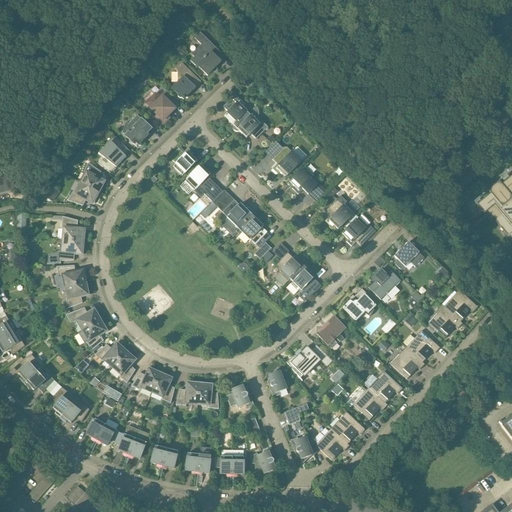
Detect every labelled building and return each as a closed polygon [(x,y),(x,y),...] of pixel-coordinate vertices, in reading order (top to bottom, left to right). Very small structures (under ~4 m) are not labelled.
[(488,18),(489,20),(496,19),(495,16),(497,16),(494,5),(493,5),(493,3),(486,4),(487,6),(485,7),(487,18),(488,18)] [(184,14),(179,19),(186,27),(191,21),(184,14)] [(223,56),(200,33),(194,38),(202,46),(192,55),(195,57),(190,61),(197,68),(198,67),(207,76),(221,63),(218,60),(223,56)] [(189,97),(189,94),(201,82),(181,63),(175,69),(178,72),(178,83),(172,89),(178,94),(178,97),(179,98),(182,98),(184,100),(185,98),(188,98),(189,97)] [(155,93),(145,103),(157,115),(155,117),(163,124),(169,118),(168,116),(175,109),(167,101),(171,97),(162,88),(155,94),(155,93)] [(233,130),(249,114),(242,108),(245,105),(235,95),(223,108),(228,113),(224,117),(231,124),(231,125),(231,126),(231,127),(231,128),(232,129),(233,130)] [(121,96),(118,101),(125,108),(129,103),(121,96)] [(268,128),(258,118),(258,117),(258,115),(259,114),(259,113),(258,111),(258,110),(258,109),(257,108),(256,107),(249,114),(233,130),(234,131),(235,131),(236,132),(237,132),(238,132),(239,132),(240,132),(246,139),(250,134),(256,140),(268,128)] [(134,145),(137,147),(138,146),(141,147),(142,142),(148,136),(146,135),(151,130),(137,115),(128,124),(125,123),(122,133),(130,141),(129,143),(134,145)] [(101,157),(96,163),(110,174),(121,163),(126,158),(125,156),(129,151),(116,138),(111,143),(110,142),(98,154),(101,157)] [(277,165),(272,170),(277,175),(279,173),(285,178),(301,162),(287,148),(285,148),(272,160),(277,165)] [(179,149),(169,158),(176,164),(173,167),(182,176),(197,161),(191,156),(193,154),(188,149),(183,153),(179,149)] [(76,158),(82,163),(85,158),(79,154),(76,158)] [(86,174),(81,183),(98,193),(104,183),(99,180),(98,178),(101,173),(88,163),(84,172),(86,174)] [(201,166),(185,182),(194,191),(201,198),(214,184),(209,179),(214,175),(209,169),(207,171),(201,166)] [(289,183),(294,187),(292,189),(299,196),(303,191),(308,195),(317,186),(311,180),(313,177),(304,168),(289,183)] [(511,175),(502,184),(499,181),(488,191),(491,194),(477,205),(485,214),(487,212),(511,241),(511,175)] [(0,186),(4,186),(6,193),(18,190),(7,177),(0,178),(0,186)] [(75,193),(73,192),(68,201),(83,207),(85,201),(87,201),(92,204),(98,193),(81,183),(75,193)] [(336,194),(331,190),(325,197),(329,201),(336,194)] [(55,199),(50,195),(46,200),(51,204),(55,199)] [(347,203),(340,196),(325,212),(330,217),(325,221),(330,227),(332,225),(338,230),(355,213),(346,204),(347,203)] [(236,232),(254,213),(248,207),(246,209),(240,204),(239,206),(234,201),(222,213),(227,218),(235,227),(233,229),(236,232)] [(182,210),(192,220),(199,213),(189,203),(182,210)] [(212,212),(216,207),(212,203),(208,207),(212,212)] [(254,213),(236,232),(238,235),(241,232),(249,241),(250,240),(255,245),(267,233),(262,228),(263,227),(258,222),(260,220),(254,213)] [(25,236),(27,214),(17,215),(17,236),(25,236)] [(64,230),(63,241),(83,243),(84,231),(78,230),(77,229),(78,221),(62,217),(61,229),(64,230)] [(358,218),(342,235),(348,240),(346,242),(351,247),(356,243),(361,247),(376,231),(369,224),(367,227),(358,218)] [(461,223),(459,222),(455,226),(462,233),(466,230),(466,229),(467,228),(463,222),(461,223)] [(82,255),(83,243),(63,241),(62,252),(59,252),(48,256),(47,265),(61,265),(61,262),(74,261),(74,255),(76,254),(82,255)] [(419,254),(408,243),(403,248),(402,247),(398,251),(399,252),(394,257),(405,268),(410,263),(415,268),(424,259),(419,254)] [(10,255),(12,262),(18,260),(17,253),(10,255)] [(273,258),(269,253),(262,259),(267,264),(273,258)] [(290,280),(291,281),(305,266),(301,262),(300,263),(295,258),(293,259),(288,254),(276,266),(282,272),(280,275),(288,282),(290,280)] [(238,268),(245,275),(250,270),(243,262),(238,268)] [(63,277),(66,288),(85,283),(83,272),(77,273),(75,272),(74,266),(56,267),(59,278),(63,277)] [(305,266),(291,281),(292,282),(290,284),(298,292),(300,289),(307,296),(318,284),(313,279),(314,277),(309,272),(310,271),(305,266)] [(397,293),(395,287),(401,282),(387,268),(383,272),(381,270),(372,279),(375,282),(368,288),(381,301),(387,295),(397,293)] [(437,273),(443,278),(448,274),(442,268),(437,273)] [(68,299),(65,299),(68,309),(82,304),(81,298),(82,296),(88,295),(85,283),(66,288),(68,299)] [(460,323),(470,311),(473,313),(477,308),(467,298),(470,295),(464,289),(461,293),(459,291),(443,308),(460,323)] [(343,306),(342,307),(343,308),(343,309),(356,322),(364,314),(369,317),(371,316),(372,314),(373,312),(374,310),(373,309),(376,307),(368,299),(370,298),(362,290),(350,301),(347,300),(346,301),(345,302),(344,304),(343,306)] [(418,304),(423,299),(416,293),(411,297),(418,304)] [(20,304),(18,301),(7,305),(9,309),(20,304)] [(83,331),(100,321),(94,311),(89,314),(87,313),(84,308),(66,316),(71,325),(77,322),(83,331)] [(462,325),(460,323),(443,308),(428,324),(428,325),(425,328),(432,335),(436,331),(444,339),(455,328),(457,330),(462,325)] [(46,317),(43,309),(38,312),(42,319),(46,317)] [(411,328),(418,321),(412,315),(405,322),(411,328)] [(0,341),(13,333),(15,332),(18,330),(11,320),(9,322),(6,317),(0,319),(0,341)] [(319,333),(317,335),(332,350),(337,344),(334,340),(336,339),(340,343),(344,339),(338,333),(343,328),(334,318),(323,329),(319,329),(319,333)] [(391,320),(386,325),(391,330),(396,325),(391,320)] [(106,332),(100,321),(83,331),(78,334),(84,344),(86,343),(91,351),(104,341),(101,337),(101,335),(106,332)] [(12,348),(15,354),(25,347),(15,332),(13,333),(0,341),(0,349),(3,353),(12,348)] [(421,332),(406,348),(422,363),(433,352),(435,354),(440,349),(421,332)] [(378,346),(383,352),(389,346),(384,340),(378,346)] [(113,368),(126,353),(117,345),(113,349),(111,349),(107,345),(95,355),(102,362),(104,360),(113,368)] [(307,347),(297,357),(296,355),(294,356),(286,363),(300,379),(319,360),(311,351),(307,347)] [(406,348),(398,356),(390,365),(407,380),(418,368),(420,371),(425,365),(422,363),(406,348)] [(371,364),(376,358),(370,352),(365,358),(371,364)] [(126,353),(113,368),(121,375),(119,377),(127,384),(136,371),(131,367),(131,365),(135,361),(126,353)] [(39,364),(31,355),(21,362),(26,367),(18,374),(21,377),(19,379),(24,385),(40,370),(36,366),(39,364)] [(324,355),(320,358),(328,367),(332,363),(324,355)] [(357,356),(352,360),(356,364),(360,359),(357,356)] [(267,382),(273,398),(280,396),(279,393),(286,390),(278,369),(271,376),(269,377),(270,381),(267,382)] [(40,370),(24,385),(29,390),(31,388),(34,392),(42,384),(46,390),(54,381),(46,372),(44,374),(40,370)] [(152,393),(160,375),(149,370),(147,375),(145,376),(140,373),(131,387),(141,391),(142,388),(152,393)] [(395,393),(397,395),(402,389),(384,372),(368,389),(385,404),(395,393)] [(160,375),(152,393),(162,398),(161,400),(171,404),(175,389),(169,387),(169,385),(171,379),(160,375)] [(197,405),(199,385),(187,384),(187,390),(185,391),(180,390),(176,405),(186,406),(186,404),(197,405)] [(199,385),(197,405),(209,406),(208,409),(219,410),(218,394),(212,393),(211,392),(211,386),(199,385)] [(336,386),(330,392),(337,398),(342,392),(336,386)] [(353,404),(364,390),(360,386),(348,400),(353,404)] [(233,394),(226,397),(231,408),(237,405),(239,409),(245,406),(246,409),(254,406),(247,390),(244,391),(242,387),(240,388),(230,388),(233,394)] [(53,409),(56,412),(55,414),(60,419),(75,399),(61,388),(52,399),(57,403),(53,409)] [(385,404),(368,389),(353,406),(369,421),(380,409),(382,411),(387,406),(385,404)] [(116,400),(119,394),(115,391),(111,397),(116,400)] [(331,404),(337,398),(330,392),(324,398),(331,404)] [(106,404),(113,408),(116,402),(109,398),(106,404)] [(75,399),(60,419),(66,423),(67,421),(71,424),(76,418),(81,422),(89,410),(75,399)] [(307,405),(284,413),(287,420),(298,415),(309,411),(307,405)] [(358,433),(360,435),(365,430),(346,413),(331,430),(347,445),(358,433)] [(298,415),(287,420),(289,426),(300,421),(298,415)] [(97,441),(105,425),(95,419),(86,435),(97,441)] [(247,432),(258,427),(255,419),(244,423),(247,431),(247,432)] [(511,419),(502,428),(511,441),(511,419)] [(105,425),(97,441),(107,446),(116,431),(105,425)] [(118,451),(129,456),(135,439),(139,431),(128,426),(118,451)] [(247,432),(247,438),(261,433),(258,427),(247,432)] [(349,447),(347,445),(331,430),(315,446),(316,447),(312,451),(314,456),(319,450),(332,461),(342,450),(345,452),(349,447)] [(139,431),(135,439),(129,456),(140,460),(149,435),(139,431)] [(310,457),(312,456),(305,439),(299,442),(297,439),(290,442),(296,457),(300,456),(303,464),(310,457)] [(162,466),(167,449),(155,446),(151,463),(162,466)] [(167,449),(162,466),(174,469),(178,452),(167,449)] [(267,474),(276,474),(274,466),(277,465),(271,449),(263,452),(265,455),(258,457),(257,455),(250,457),(251,465),(255,465),(255,472),(264,472),(265,475),(267,474)] [(220,470),(220,475),(232,475),(232,451),(220,451),(220,460),(215,459),(215,470),(220,470)] [(248,462),(244,462),(244,452),(232,451),(232,475),(244,475),(244,472),(248,472),(248,462)] [(197,473),(199,455),(187,454),(185,471),(197,473)] [(197,473),(209,474),(211,457),(199,455),(197,473)] [(67,497),(77,506),(86,497),(76,488),(67,497)]
